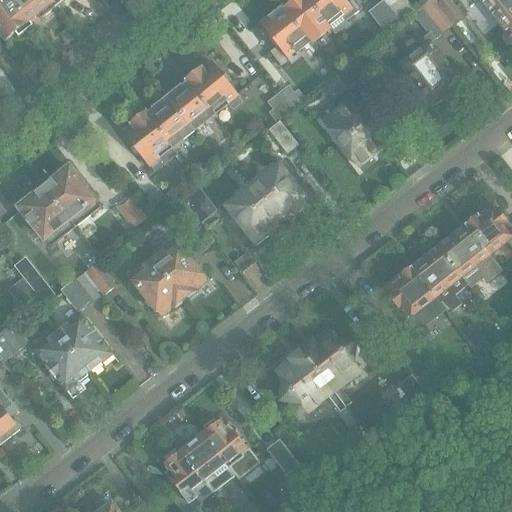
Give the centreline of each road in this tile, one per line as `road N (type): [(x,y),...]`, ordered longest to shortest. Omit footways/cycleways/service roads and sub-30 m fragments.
road 1 (residential): [(20,511),(511,119)]
road 2 (residential): [(0,137),(172,0)]
